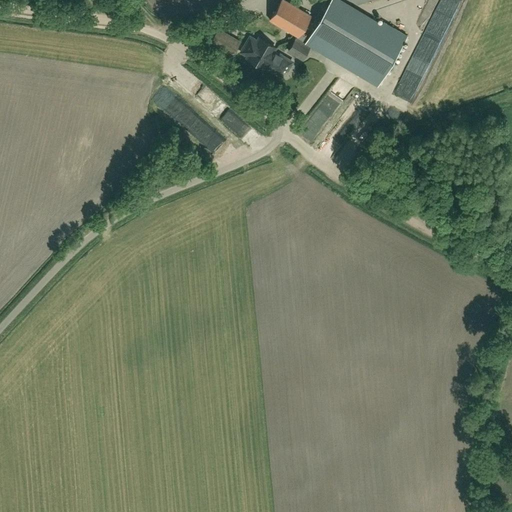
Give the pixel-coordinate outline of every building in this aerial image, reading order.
[(288,0),(280,0),(269,19),(297,36),(295,38),(288,50),(302,59),(310,45),(302,41),(307,33),(301,30),(311,14),(288,0)] [(405,39),(381,25),(339,0),(331,0),(306,42),(377,84),(405,39)] [(209,43),(230,56),(239,41),(218,28),(209,43)] [(432,29),(423,42),(432,48),(441,35),(432,29)] [(263,67),(264,65),(266,66),(267,68),(271,70),(273,71),(283,76),(292,61),(273,50),(275,47),(258,37),(256,40),(249,36),(240,51),(247,55),(246,57),(248,58),(248,60),(254,64),(256,63),(263,67)]
